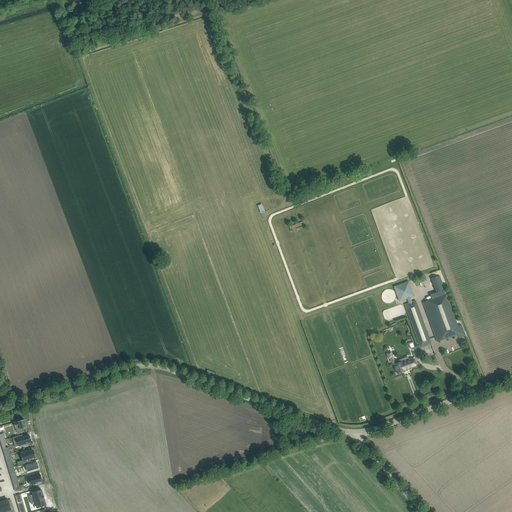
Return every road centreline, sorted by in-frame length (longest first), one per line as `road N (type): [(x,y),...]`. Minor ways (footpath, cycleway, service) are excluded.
road 1 (unclassified): [(359,432),(147,365),(0,410)]
road 2 (unclassified): [(511,378),(359,432)]
